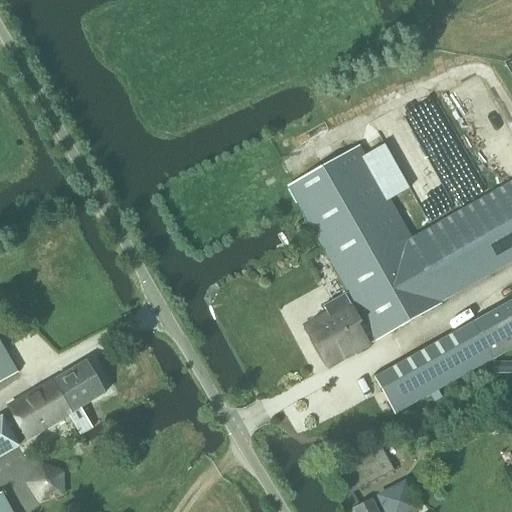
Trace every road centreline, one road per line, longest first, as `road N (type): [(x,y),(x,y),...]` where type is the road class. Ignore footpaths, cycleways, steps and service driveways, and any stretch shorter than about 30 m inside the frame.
road 1 (unclassified): [(283,511),(0,31)]
road 2 (track): [(231,427),(511,283)]
